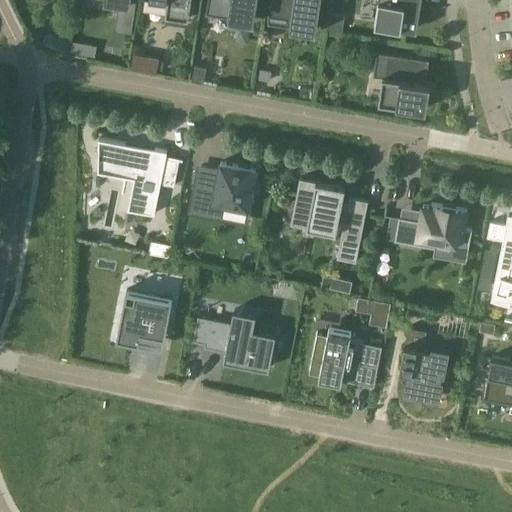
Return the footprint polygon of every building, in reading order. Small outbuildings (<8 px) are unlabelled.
[(167,0),(165,14),(189,18),(191,0),(167,0)] [(207,0),(206,13),(254,21),(257,0),(207,0)] [(271,0),(268,23),(316,30),(320,0),(271,0)] [(377,0),(374,23),(414,29),(417,29),(420,12),(417,11),(417,5),(421,6),(421,0),(377,0)] [(332,13),(329,28),(342,30),(345,15),(332,13)] [(39,30),(31,30),(31,43),(40,43),(39,30)] [(72,40),(70,52),(82,54),(84,43),(72,40)] [(419,45),(418,53),(429,55),(430,47),(419,45)] [(377,51),(374,74),(382,76),(379,101),(427,108),(431,82),(405,78),(407,65),(426,67),(427,59),(377,51)] [(134,52),(131,67),(156,72),(157,68),(162,69),(163,62),(158,61),(159,57),(134,52)] [(195,64),(192,80),(203,82),(206,66),(195,64)] [(260,69),(258,79),(270,81),(271,71),(260,69)] [(99,137),(98,166),(139,174),(132,209),(154,213),(160,182),(174,185),(180,157),(166,155),(167,151),(155,148),(154,152),(144,150),(145,146),(99,137)] [(196,185),(190,210),(222,217),(225,203),(248,207),(254,177),(256,168),(221,161),(215,189),(196,185)] [(300,177),(292,219),(308,222),(307,226),(326,230),(336,232),(337,228),(338,222),(344,223),(337,257),(356,261),(368,200),(349,196),(348,202),(342,201),(343,195),(345,186),(343,186),(300,177)] [(399,216),(395,239),(436,247),(438,239),(458,243),(469,245),(470,238),(472,228),(464,227),(467,208),(448,205),(432,202),(431,205),(424,204),(421,220),(399,216)] [(511,224),(490,220),(487,236),(503,239),(496,276),(500,277),(493,301),(509,306),(511,295),(511,224)] [(151,240),(149,252),(169,256),(171,244),(151,240)] [(333,276),(331,288),(350,292),(352,280),(333,276)] [(127,289),(117,337),(139,342),(139,340),(161,344),(163,335),(165,335),(170,310),(172,297),(127,289)] [(375,299),(370,323),(386,326),(390,303),(375,299)] [(269,368),(276,332),(253,328),(256,313),(233,309),(231,322),(198,315),(193,340),(205,342),(204,346),(225,350),(224,359),(269,368)] [(479,330),(489,332),(490,322),(481,320),(479,330)] [(317,332),(309,371),(320,373),(342,378),(356,381),(358,371),(364,342),(350,339),(352,328),(341,326),(329,324),(327,335),(317,332)] [(402,356),(400,369),(407,370),(406,377),(404,376),(400,394),(417,397),(417,394),(422,395),(422,398),(440,402),(444,378),(441,378),(442,374),(445,374),(450,348),(432,344),(431,348),(424,347),(427,330),(408,326),(405,343),(402,356)] [(511,359),(492,355),(484,398),(511,403),(511,359)]
